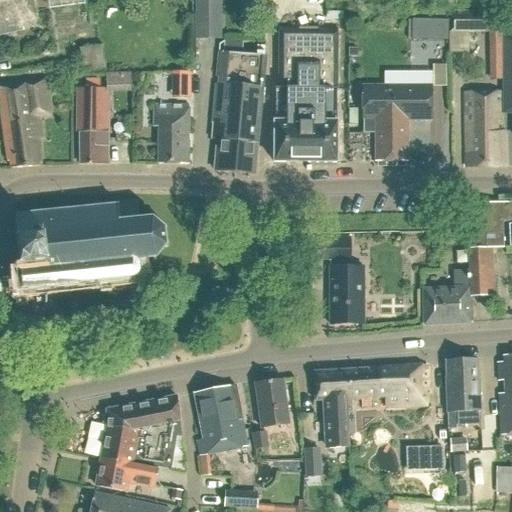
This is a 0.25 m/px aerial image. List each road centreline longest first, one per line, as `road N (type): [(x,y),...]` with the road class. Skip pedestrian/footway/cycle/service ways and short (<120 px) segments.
road 1 (residential): [(511,183),(244,190)]
road 2 (residential): [(259,359),(511,337)]
road 3 (residential): [(244,190),(56,182),(0,195)]
road 4 (residential): [(37,400),(259,359)]
road 5 (residential): [(244,190),(259,359)]
